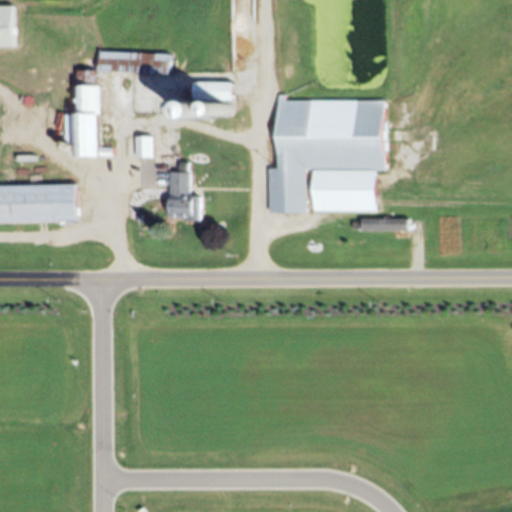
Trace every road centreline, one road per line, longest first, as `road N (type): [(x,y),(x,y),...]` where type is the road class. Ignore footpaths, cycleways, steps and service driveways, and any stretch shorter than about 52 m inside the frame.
road 1 (tertiary): [(0,285),(511,282)]
road 2 (residential): [(391,511),(338,479),(102,480)]
road 3 (residential): [(102,511),(101,285)]
